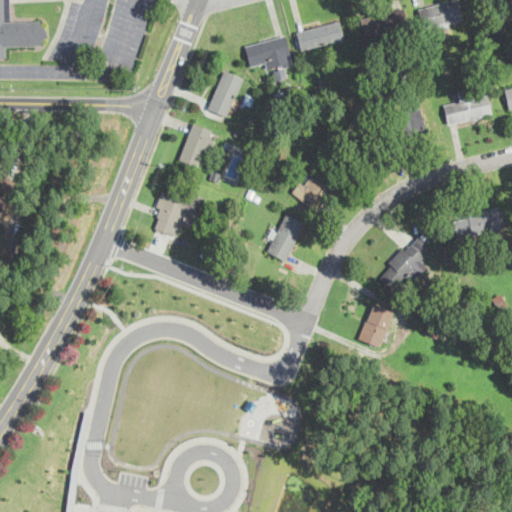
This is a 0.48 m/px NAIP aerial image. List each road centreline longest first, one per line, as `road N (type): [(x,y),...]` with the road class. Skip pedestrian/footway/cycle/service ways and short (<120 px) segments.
road 1 (residential): [(101,237),(305,321),(341,242),(370,210),(410,186),(511,154)]
road 2 (tertiary): [(0,429),(66,316),(194,0)]
road 3 (residential): [(152,105),(0,101)]
